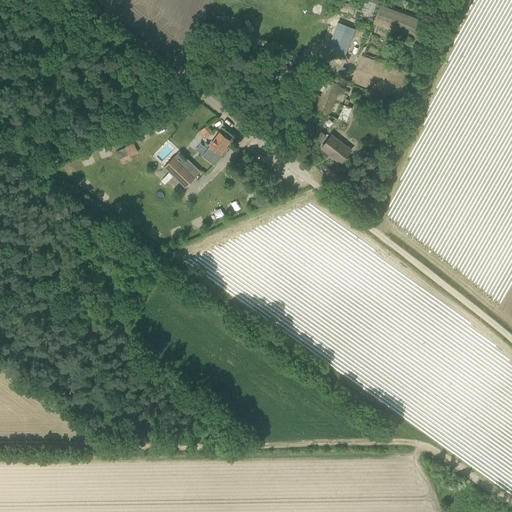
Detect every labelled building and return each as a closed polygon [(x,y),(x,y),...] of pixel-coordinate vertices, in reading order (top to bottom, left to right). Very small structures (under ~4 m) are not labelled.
[(381,5),(377,14),(373,24),(376,25),(374,32),(386,36),(388,30),(420,42),(424,32),(428,22),(381,5)] [(327,51),(332,52),(344,57),(352,37),(341,33),(341,30),(336,28),(327,51)] [(361,55),(351,82),(398,100),(408,72),(361,55)] [(327,79),(324,86),(320,84),(318,89),(317,89),(322,91),(316,109),(329,114),(341,84),(327,79)] [(351,108),(344,104),(338,118),(346,121),(351,108)] [(213,133),(207,126),(207,125),(199,132),(205,139),(213,133)] [(212,164),(229,142),(230,140),(220,132),(202,156),(212,164)] [(317,139),(322,143),(327,135),(321,132),(317,139)] [(341,163),(347,155),(351,150),(331,135),(321,148),(341,163)] [(130,158),(129,155),(138,151),(134,144),(125,148),(116,152),(121,162),(130,158)] [(101,148),(104,162),(114,160),(110,146),(101,148)] [(173,157),(164,167),(185,187),(195,177),(173,157)]
